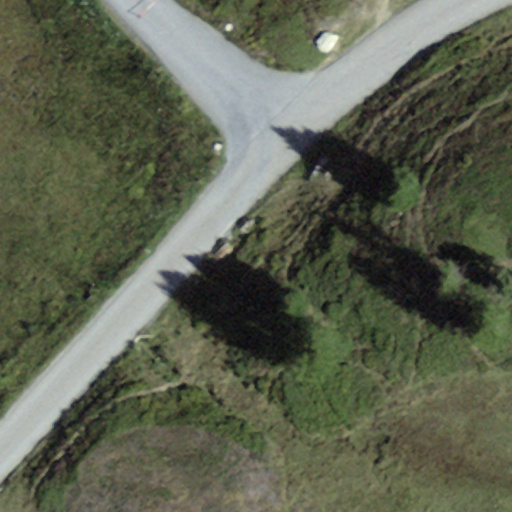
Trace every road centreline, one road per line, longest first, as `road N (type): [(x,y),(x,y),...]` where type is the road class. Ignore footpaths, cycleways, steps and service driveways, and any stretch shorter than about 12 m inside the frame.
road 1 (residential): [(0,460),(299,123)]
road 2 (residential): [(299,123),(387,52),(487,0)]
road 3 (residential): [(299,123),(148,0)]
